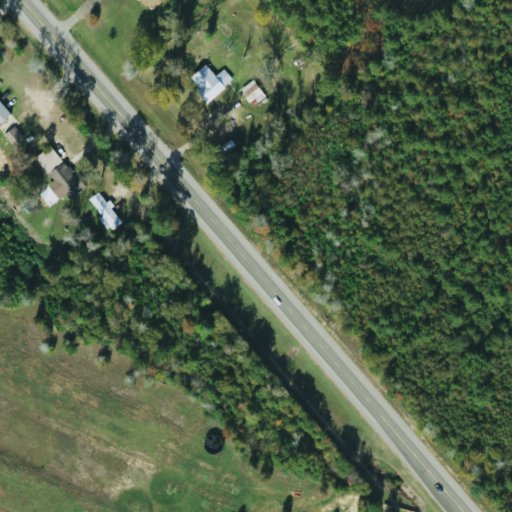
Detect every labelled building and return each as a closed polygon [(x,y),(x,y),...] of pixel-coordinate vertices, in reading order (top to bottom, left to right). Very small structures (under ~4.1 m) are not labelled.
[(136,0),(147,12),(161,0),(136,0)] [(224,85),(202,64),(187,80),(209,101),(224,85)] [(262,96),(249,81),(237,92),(250,107),(262,96)] [(0,130),(11,123),(0,107),(0,130)] [(10,147),(21,138),(11,127),(1,136),(10,147)] [(33,156),(65,200),(81,189),(49,145),(33,156)] [(88,200),(111,228),(117,223),(94,195),(88,200)]
